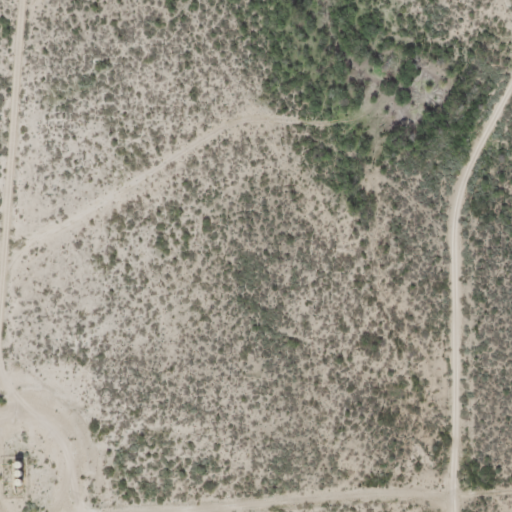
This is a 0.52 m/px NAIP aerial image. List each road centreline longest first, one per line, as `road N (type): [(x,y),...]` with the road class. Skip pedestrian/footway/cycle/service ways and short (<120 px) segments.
road 1 (track): [(511,505),(430,412),(399,340),(382,180),(336,144),(280,118),(231,76),(176,0)]
road 2 (track): [(0,116),(53,511)]
